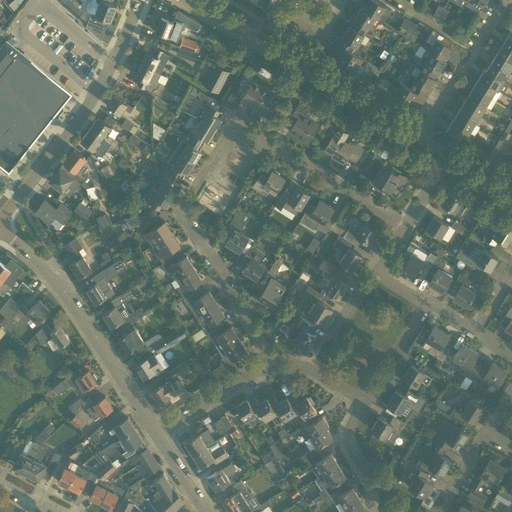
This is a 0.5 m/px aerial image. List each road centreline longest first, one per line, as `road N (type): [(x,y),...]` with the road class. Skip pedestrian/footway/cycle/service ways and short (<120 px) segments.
road 1 (residential): [(270,364),(178,204),(220,129),(227,124),(395,226)]
road 2 (tertiary): [(0,219),(96,92),(138,0)]
road 3 (tertiary): [(154,431),(53,280),(0,230)]
road 4 (residential): [(415,141),(506,0)]
road 5 (tertiary): [(415,141),(301,70)]
road 6 (residential): [(154,431),(270,364)]
road 7 (residential): [(387,511),(347,446),(358,397)]
road 8 (tertiary): [(301,70),(199,4)]
